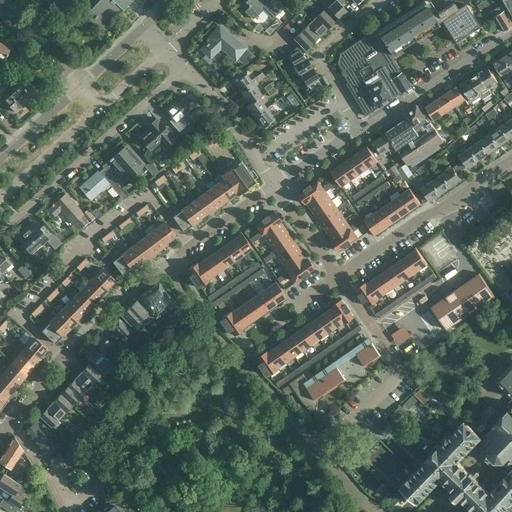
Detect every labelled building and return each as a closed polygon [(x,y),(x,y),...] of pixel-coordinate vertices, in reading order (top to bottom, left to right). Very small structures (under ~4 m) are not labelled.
[(54,0),(50,5),(59,14),(72,0),(54,0)] [(99,0),(87,14),(102,29),(104,27),(107,29),(110,31),(116,21),(112,18),(123,7),(125,9),(133,0),(142,5),(146,0),(99,0)] [(285,8),(279,2),(280,0),(248,0),(246,3),(247,5),(247,6),(249,8),(245,12),(252,19),(257,15),(263,10),(272,19),(279,12),(280,13),(285,8)] [(345,1),(343,0),(326,0),(324,3),(325,3),(328,6),(327,7),(339,20),(347,12),(340,5),(345,1)] [(378,33),(391,55),(439,24),(437,22),(441,20),(455,42),(456,42),(480,27),(465,4),(457,8),(454,3),(456,2),(453,0),(428,0),(429,1),(378,33)] [(502,0),(511,17),(511,3),(509,0),(502,0)] [(498,25),(502,31),(511,24),(511,23),(501,6),(495,9),(497,14),(493,17),(494,18),(492,19),(492,20),(492,22),(494,25),(497,26),(498,25)] [(322,10),(314,17),(326,30),(334,22),(322,10)] [(314,17),(307,24),(319,37),(326,30),(314,17)] [(265,31),(271,37),(278,30),(283,25),(277,19),(265,31)] [(307,24),(300,31),(312,44),(319,37),(307,24)] [(254,29),(259,33),(263,29),(258,25),(254,29)] [(202,49),(210,57),(220,46),(243,64),(254,56),(219,27),(213,34),(215,36),(202,49)] [(312,44),(300,31),(293,39),(305,51),(312,44)] [(367,33),(354,42),(390,98),(392,97),(409,86),(392,60),(387,63),(369,35),(367,33)] [(10,48),(0,42),(0,59),(3,61),(10,48)] [(390,98),(354,42),(338,53),(336,64),(340,72),(347,83),(345,84),(364,115),(390,98)] [(291,53),(288,56),(300,75),(312,68),(305,58),(295,48),(291,53)] [(11,62),(18,70),(27,62),(20,55),(20,54),(11,62)] [(511,69),(504,56),(494,63),(501,75),(511,69)] [(488,66),(478,72),(488,88),(497,82),(488,66)] [(304,87),(307,92),(318,86),(315,81),(318,79),(312,68),(300,75),(306,86),(304,87)] [(234,82),(242,93),(254,84),(265,76),(262,72),(251,80),(246,74),(234,82)] [(469,78),(480,95),(483,100),(484,99),(492,94),(488,88),(478,72),(469,78)] [(25,78),(14,88),(27,102),(38,92),(25,78)] [(480,95),(469,78),(460,84),(471,101),(480,95)] [(242,93),(250,104),(259,98),(262,95),(255,86),(254,84),(242,93)] [(272,88),(269,84),(262,88),(266,93),(272,88)] [(457,86),(446,93),(455,106),(465,99),(457,86)] [(27,102),(14,88),(3,98),(15,112),(27,102)] [(275,92),(272,88),(266,93),(268,96),(275,92)] [(503,99),(507,103),(511,99),(508,95),(510,94),(508,92),(504,96),(505,97),(503,99)] [(292,93),(287,96),(293,104),(298,102),(292,93)] [(446,93),(436,100),(444,113),(455,106),(446,93)] [(169,123),(178,133),(179,132),(179,133),(184,128),(185,122),(182,119),(187,115),(185,112),(193,105),(186,96),(175,106),(174,104),(166,110),(174,119),(169,123)] [(247,106),(254,117),(266,108),(259,98),(250,104),(247,106)] [(273,103),(276,107),(282,102),(279,98),(273,103)] [(444,113),(436,100),(425,107),(434,120),(444,113)] [(417,105),(410,110),(435,147),(444,141),(431,121),(423,108),(420,110),(417,105)] [(266,108),(254,117),(262,127),(274,119),(266,108)] [(188,117),(193,122),(202,115),(197,109),(188,117)] [(407,119),(403,122),(424,154),(435,147),(434,147),(410,111),(404,114),(407,119)] [(175,139),(156,118),(150,124),(153,127),(150,129),(148,131),(148,132),(141,138),(151,150),(160,142),(165,147),(175,139)] [(511,120),(511,119),(500,126),(509,138),(511,136),(511,120)] [(403,122),(393,128),(415,160),(424,154),(403,122)] [(500,126),(490,133),(499,146),(509,138),(500,126)] [(384,135),(395,152),(397,150),(394,146),(395,146),(397,150),(398,149),(408,165),(415,160),(393,128),(384,135)] [(490,133),(480,141),(488,153),(499,146),(490,133)] [(391,154),(395,152),(384,135),(374,142),(377,146),(382,154),(389,150),(391,154)] [(480,141),(470,148),(478,160),(488,153),(480,141)] [(361,148),(357,151),(369,167),(378,161),(366,144),(365,145),(366,146),(362,149),(361,148)] [(478,160),(470,148),(469,146),(461,151),(463,153),(459,155),(463,161),(459,163),(457,165),(461,170),(463,169),(467,166),(468,167),(478,160)] [(108,161),(109,162),(124,179),(129,175),(130,176),(144,163),(133,151),(130,153),(124,147),(113,157),(112,156),(108,161)] [(352,154),(348,157),(360,174),(369,167),(357,151),(356,151),(357,152),(353,155),(352,154)] [(343,160),(339,163),(351,180),(360,174),(348,157),(348,159),(344,162),(343,160)] [(222,174),(225,178),(236,193),(241,189),(242,192),(256,182),(240,161),(222,174)] [(144,167),(152,175),(158,170),(150,162),(144,167)] [(351,180),(339,163),(339,164),(339,165),(335,168),(334,166),(330,170),(341,186),(351,180)] [(393,178),(400,174),(394,165),(388,170),(393,178)] [(453,167),(441,176),(449,187),(461,179),(457,173),(461,170),(457,165),(453,168),(453,167)] [(109,186),(108,185),(109,183),(98,170),(79,187),(90,200),(101,190),(102,192),(109,186)] [(382,173),(376,178),(379,183),(386,178),(382,173)] [(393,179),(395,183),(397,181),(398,183),(400,182),(399,181),(402,179),(399,175),(393,179)] [(449,187),(441,176),(432,182),(429,184),(437,196),(449,187)] [(225,178),(216,185),(227,199),(236,193),(225,178)] [(370,182),(373,187),(379,183),(376,178),(370,182)] [(430,200),(437,196),(429,184),(425,179),(416,185),(418,188),(415,190),(424,203),(429,200),(430,200)] [(299,195),(305,203),(335,182),(334,180),(323,188),(319,181),(311,186),(306,190),(299,195)] [(381,185),(384,190),(391,186),(387,181),(381,185)] [(306,203),(313,212),(331,199),(326,191),(336,184),(335,182),(305,203),(305,204),(306,203)] [(127,195),(118,185),(114,189),(122,199),(127,195)] [(227,199),(216,185),(207,191),(218,206),(227,199)] [(375,190),(378,195),(384,190),(381,185),(375,190)] [(364,186),(358,190),(361,195),(368,191),(364,186)] [(410,188),(400,195),(412,211),(416,208),(415,207),(419,204),(420,205),(421,205),(410,188)] [(352,194),(355,199),(361,195),(358,190),(352,194)] [(199,197),(209,212),(218,206),(207,191),(199,197)] [(373,198),(370,193),(363,198),(367,203),(373,198)] [(81,228),(89,222),(95,217),(87,208),(82,212),(65,194),(49,208),(55,215),(60,210),(64,215),(73,225),(76,222),(81,228)] [(400,195),(391,201),(403,218),(407,215),(406,213),(411,210),(411,212),(412,211),(400,195)] [(190,204),(201,219),(209,212),(199,197),(190,204)] [(361,207),(367,203),(363,198),(357,202),(361,207)] [(313,212),(320,222),(349,202),(347,200),(337,207),(331,199),(313,212)] [(391,201),(383,207),(394,224),(398,221),(397,219),(402,217),(403,218),(391,201)] [(320,222),(327,232),(345,219),(339,211),(350,204),(349,202),(320,222)] [(140,208),(143,212),(149,209),(145,204),(140,208)] [(181,210),(192,225),(201,219),(190,204),(181,210)] [(383,207),(374,213),(385,230),(389,227),(389,226),(393,223),(394,224),(383,207)] [(143,212),(140,208),(135,212),(138,216),(143,212)] [(192,225),(181,210),(172,217),(183,231),(192,225)] [(249,239),(250,241),(281,220),(275,212),(268,217),(263,220),(255,225),(260,232),(249,239)] [(385,230),(374,213),(365,220),(376,236),(381,233),(380,232),(384,229),(385,230)] [(123,221),(126,225),(131,222),(128,217),(123,221)] [(332,242),(362,222),(361,220),(350,227),(345,219),(327,232),(333,241),(332,242)] [(263,236),(268,243),(286,231),(280,221),(281,221),(281,220),(250,241),(252,243),(263,236)] [(126,225),(123,221),(118,225),(121,229),(126,225)] [(62,242),(54,234),(45,223),(39,228),(33,222),(17,237),(32,254),(47,240),(55,248),(62,242)] [(156,229),(167,243),(176,237),(165,222),(156,229)] [(362,222),(332,242),(338,251),(345,246),(350,242),(357,237),(353,231),(364,224),(362,222)] [(147,235),(158,250),(167,243),(156,229),(147,235)] [(263,259),(264,261),(293,241),(286,231),(268,243),(274,251),(263,259)] [(232,238),(231,238),(243,255),(252,248),(240,232),(236,235),(237,236),(233,239),(232,238)] [(139,242),(150,256),(158,250),(147,235),(139,242)] [(223,244),(222,244),(234,261),(243,255),(231,238),(227,241),(228,242),(224,245),(223,244)] [(276,255),(282,263),(300,250),(293,241),(264,261),(265,263),(276,255)] [(130,248),(141,263),(150,256),(139,242),(130,248)] [(214,250),(213,250),(225,267),(234,261),(222,244),(218,247),(219,248),(215,251),(214,250)] [(408,253),(407,253),(419,270),(427,264),(416,247),(412,250),(413,251),(408,254),(408,253)] [(121,255),(132,269),(141,263),(130,248),(121,255)] [(205,256),(205,257),(216,273),(225,267),(213,250),(209,253),(210,255),(206,258),(205,256)] [(277,279),(278,280),(308,259),(306,260),(300,250),(282,263),(287,271),(277,279)] [(1,251),(0,252),(0,270),(1,272),(11,263),(1,251)] [(399,259),(410,276),(419,270),(407,253),(404,256),(404,257),(400,260),(399,259)] [(132,269),(121,255),(112,261),(123,276),(132,269)] [(196,262),(196,263),(208,281),(209,280),(208,279),(216,273),(205,257),(200,260),(201,261),(197,264),(196,262)] [(308,259),(278,280),(279,282),(290,275),(294,281),(302,276),(314,268),(308,259)] [(391,265),(390,265),(402,282),(410,276),(399,259),(395,262),(396,263),(392,266),(391,265)] [(251,267),(253,270),(260,266),(257,262),(251,267)] [(208,281),(196,263),(187,269),(191,274),(189,276),(196,287),(199,285),(200,287),(208,281)] [(25,277),(24,278),(25,280),(27,278),(32,274),(31,273),(25,266),(25,267),(23,265),(18,269),(25,277)] [(382,271),(394,288),(402,282),(390,265),(387,268),(388,269),(383,272),(382,271)] [(247,275),(253,270),(251,267),(244,271),(247,275)] [(95,276),(108,289),(116,281),(102,268),(95,276)] [(258,277),(264,272),(261,268),(255,273),(258,277)] [(374,276),(374,277),(385,293),(394,288),(382,271),(378,273),(379,275),(375,278),(374,276)] [(258,277),(255,273),(249,277),(251,281),(258,277)] [(495,296),(480,273),(432,306),(447,329),(495,296)] [(233,279),(236,283),(242,278),(239,275),(233,279)] [(87,284),(100,297),(108,289),(95,276),(87,284)] [(366,282),(365,283),(378,300),(377,299),(385,293),(374,277),(370,279),(371,281),(367,284),(366,282)] [(229,287),(236,283),(233,279),(227,283),(229,287)] [(246,285),(244,281),(237,285),(240,289),(246,285)] [(275,282),(266,288),(277,305),(278,304),(277,303),(281,300),(282,302),(286,298),(287,298),(275,282)] [(175,308),(173,305),(173,304),(167,296),(168,295),(166,291),(165,292),(158,283),(140,295),(152,313),(152,312),(154,315),(155,314),(161,324),(167,320),(165,317),(175,311),(175,308)] [(378,300),(365,283),(357,288),(369,306),(378,300)] [(80,292),(93,304),(100,297),(87,284),(80,292)] [(237,285),(231,290),(234,293),(240,289),(237,285)] [(224,291),(222,287),(214,292),(217,296),(224,291)] [(7,296),(0,288),(0,298),(2,301),(4,299),(5,301),(8,299),(7,297),(7,296)] [(266,288),(257,294),(269,311),(269,310),(268,309),(272,306),(273,307),(277,305),(266,288)] [(72,299),(85,312),(93,304),(80,292),(72,299)] [(207,297),(210,301),(217,296),(214,292),(207,297)] [(221,302),(229,297),(226,293),(219,298),(221,302)] [(257,294),(248,300),(260,317),(259,315),(264,312),(264,314),(269,311),(257,294)] [(211,303),(214,307),(221,302),(219,298),(211,303)] [(64,307),(77,320),(85,312),(72,299),(64,307)] [(136,299),(128,307),(145,324),(152,317),(147,312),(147,311),(136,299)] [(341,299),(333,305),(346,323),(354,317),(342,299),(341,299)] [(248,300),(239,307),(251,323),(250,322),(255,319),(256,320),(260,317),(248,300)] [(328,308),(325,311),(336,327),(344,322),(345,323),(346,323),(333,305),(334,306),(329,309),(328,308)] [(389,305),(383,309),(385,313),(392,308),(389,305)] [(57,315),(70,328),(77,320),(64,307),(57,315)] [(136,332),(145,324),(128,307),(120,314),(132,326),(131,327),(136,332)] [(230,311),(229,311),(242,329),(241,328),(246,325),(247,326),(251,323),(239,307),(231,312),(230,311)] [(375,314),(378,318),(385,313),(383,309),(375,314)] [(242,329),(229,311),(221,317),(222,319),(220,320),(227,331),(230,330),(233,335),(234,335),(242,329)] [(320,314),(316,316),(328,333),(336,327),(325,311),(324,311),(325,312),(321,315),(320,314)] [(49,323),(62,335),(70,328),(57,315),(49,323)] [(312,320),(308,322),(320,339),(328,333),(316,316),(316,317),(317,318),(312,321),(312,320)] [(126,333),(129,336),(134,332),(130,329),(118,317),(110,325),(122,337),(126,333)] [(303,326),(300,328),(311,345),(320,339),(308,322),(307,323),(308,324),(304,327),(303,326)] [(62,335),(49,323),(41,330),(55,343),(62,335)] [(360,325),(352,330),(355,334),(362,329),(360,325)] [(292,334),(291,334),(303,351),(311,345),(300,328),(296,331),(297,332),(293,335),(292,334)] [(345,335),(348,339),(355,334),(352,330),(345,335)] [(93,342),(103,352),(104,352),(107,349),(113,355),(118,350),(101,334),(93,342)] [(316,410),(317,402),(316,400),(345,380),(345,381),(354,382),(364,375),(366,368),(365,366),(378,357),(365,337),(362,339),(359,334),(354,337),(358,342),(305,379),(302,374),(287,384),(288,385),(282,388),(286,394),(293,390),(310,414),(316,410)] [(284,339),(283,340),(295,356),(303,351),(291,334),(288,336),(289,338),(284,341),(284,339)] [(26,346),(40,358),(48,349),(31,335),(24,344),(26,346)] [(343,342),(340,338),(334,343),(337,346),(343,342)] [(275,345),(275,346),(286,362),(295,356),(283,340),(279,342),(280,343),(276,346),(275,345)] [(100,368),(101,368),(107,373),(116,364),(104,352),(103,352),(102,353),(92,344),(91,345),(84,353),(100,368)] [(19,354),(33,366),(40,358),(26,346),(19,354)] [(267,351),(266,351),(279,369),(278,368),(286,362),(275,346),(271,348),(272,349),(268,352),(267,351)] [(324,350),(318,354),(320,358),(326,354),(324,350)] [(279,369),(266,351),(258,357),(262,363),(259,364),(267,375),(269,374),(270,375),(279,369)] [(12,362),(26,374),(33,366),(19,354),(12,362)] [(5,370),(19,382),(26,374),(12,362),(5,370)] [(307,362),(301,366),(303,370),(309,365),(307,362)] [(511,395),(511,399),(511,362),(496,379),(511,395)] [(88,363),(81,371),(93,383),(101,376),(88,363)] [(0,376),(0,379),(12,390),(19,382),(5,370),(0,376)] [(81,371),(74,378),(86,391),(93,383),(81,371)] [(290,373),(284,378),(286,382),(293,377),(290,373)] [(74,378),(67,386),(79,398),(86,391),(74,378)] [(284,378),(282,379),(276,383),(279,387),(286,382),(284,378)] [(12,390),(0,379),(0,393),(5,398),(12,390)] [(67,386),(60,393),(72,405),(79,398),(67,386)] [(421,388),(414,395),(424,404),(430,397),(421,388)] [(114,394),(108,389),(105,392),(111,397),(114,394)] [(111,397),(105,392),(102,396),(107,401),(111,397)] [(60,393),(53,400),(65,412),(72,405),(60,393)] [(417,401),(412,396),(404,405),(409,410),(417,401)] [(482,416),(471,428),(481,438),(484,440),(483,441),(483,444),(482,445),(482,449),(482,451),(482,456),(492,466),(495,462),(496,462),(505,462),(504,463),(506,463),(509,466),(511,463),(511,399),(498,413),(489,405),(480,414),(482,416)] [(53,400),(46,407),(58,420),(65,412),(53,400)] [(404,411),(399,406),(390,415),(395,420),(404,411)] [(58,420),(46,407),(38,415),(51,427),(58,420)] [(88,411),(93,416),(97,412),(91,407),(88,411)] [(85,424),(80,419),(77,422),(82,427),(85,424)] [(389,423),(385,419),(376,428),(380,432),(389,423)] [(27,428),(24,431),(45,455),(56,445),(35,421),(27,428)] [(510,511),(507,509),(511,503),(511,468),(490,492),(477,480),(484,472),(487,474),(492,469),(489,467),(481,459),(468,472),(458,462),(481,438),(471,428),(464,421),(448,437),(446,436),(442,439),(444,441),(440,446),(435,441),(426,451),(431,455),(400,487),(418,503),(441,479),(454,491),(450,494),(457,501),(460,497),(473,509),(470,511),(510,511)] [(362,459),(379,441),(371,433),(354,451),(354,452),(360,458),(362,459)] [(0,458),(0,461),(11,468),(21,453),(22,454),(23,452),(22,451),(22,450),(14,436),(0,458)] [(354,452),(351,455),(357,461),(360,458),(354,452)] [(3,473),(0,478),(0,486),(12,494),(8,500),(22,509),(25,503),(20,500),(22,497),(20,496),(25,488),(20,485),(3,473)] [(0,505),(11,511),(24,511),(3,498),(0,503),(0,505)] [(124,511),(123,510),(125,508),(116,498),(103,509),(105,511),(124,511)]
